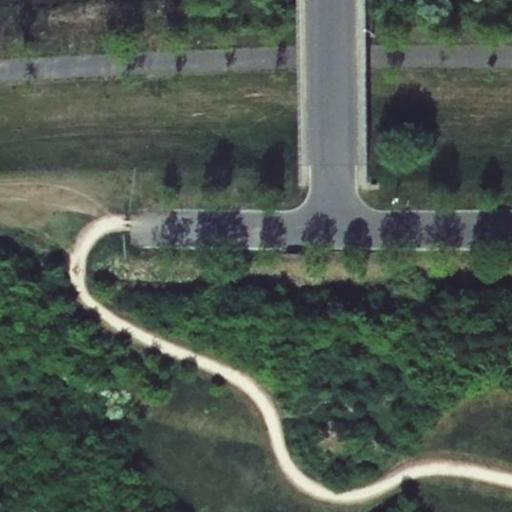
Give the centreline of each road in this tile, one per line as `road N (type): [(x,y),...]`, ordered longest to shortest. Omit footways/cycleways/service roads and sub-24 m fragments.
road 1 (unclassified): [(334,0),(336,232)]
road 2 (unclassified): [(336,232),(511,230)]
road 3 (unclassified): [(336,232),(175,229)]
